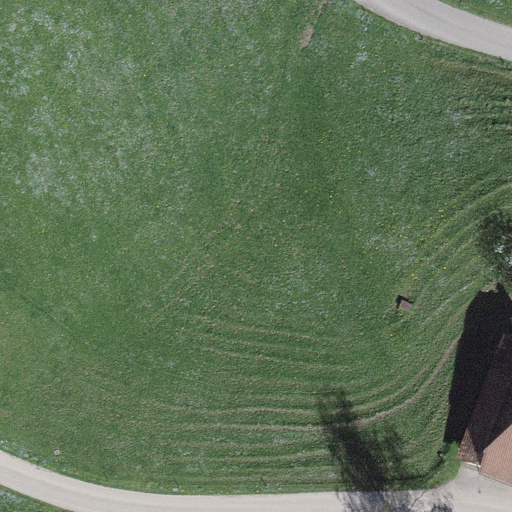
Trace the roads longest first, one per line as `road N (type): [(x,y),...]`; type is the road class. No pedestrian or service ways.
road 1 (track): [(0,467),(87,499),(170,511)]
road 2 (track): [(288,511),(460,511)]
road 3 (track): [(511,44),(392,0)]
